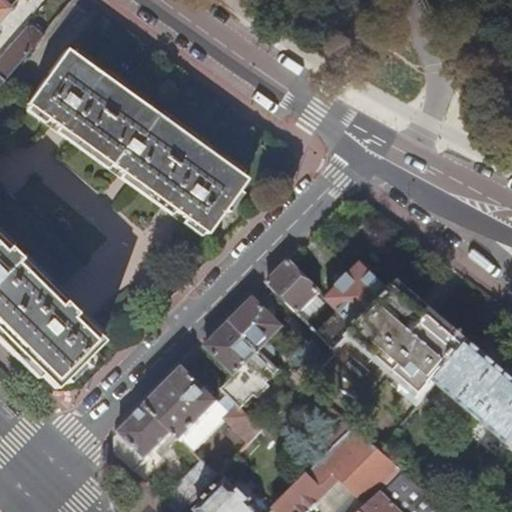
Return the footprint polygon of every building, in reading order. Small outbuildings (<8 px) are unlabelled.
[(0,0),(0,16),(8,8),(0,0)] [(0,82),(42,35),(31,26),(26,27),(0,56),(0,82)] [(206,235),(246,181),(122,90),(66,50),(27,104),(206,235)] [(0,338),(18,356),(52,389),(100,341),(0,243),(0,338)] [(321,293),(291,262),(268,284),(302,319),(306,314),(303,310),(321,293)] [(364,265),(328,301),(327,302),(350,324),(347,327),(340,320),(336,324),(329,318),(316,332),(336,352),(393,294),(364,265)] [(467,350),(398,290),(393,294),(336,352),(304,386),(312,393),(345,420),(355,428),(374,445),(380,451),(426,396),(438,384),(467,350)] [(285,326),(255,298),(231,322),(260,352),(285,326)] [(260,352),(231,322),(206,347),(235,377),(222,389),(227,396),(237,406),(240,409),(254,395),(257,398),(269,386),(266,383),(278,370),(260,352)] [(304,386),(336,352),(316,332),(313,329),(301,344),(313,356),(289,381),(299,391),(304,386)] [(511,377),(472,344),(467,350),(438,384),(496,434),(508,445),(511,448),(511,447),(511,377)] [(185,368),(148,406),(178,437),(182,441),(220,403),(185,368)] [(496,434),(438,384),(426,396),(498,458),(508,445),(496,434)] [(305,401),(312,393),(304,386),(299,391),(296,394),(305,401)] [(182,441),(193,451),(224,418),(237,406),(227,396),(220,403),(182,441)] [(116,437),(117,454),(136,472),(157,452),(160,455),(178,437),(148,406),(116,437)] [(224,418),(249,443),(261,430),(240,409),(237,406),(224,418)] [(325,440),(334,449),(355,428),(345,420),(325,440)] [(328,494),(317,505),(324,511),(362,511),(367,507),(340,481),(374,445),(355,428),(334,449),(308,475),(328,494)] [(340,481),(367,507),(403,471),(380,451),(374,445),(340,481)] [(210,468),(217,474),(228,464),(221,457),(210,468)] [(165,501),(176,511),(181,511),(217,474),(210,468),(204,462),(181,485),(181,484),(165,501)] [(449,511),(403,471),(367,507),(362,511),(449,511)] [(310,511),(317,505),(328,494),(308,475),(271,511),(310,511)] [(257,511),(249,504),(252,501),(241,489),(239,491),(229,481),(198,511),(257,511)] [(489,511),(472,495),(454,511),(489,511)]
